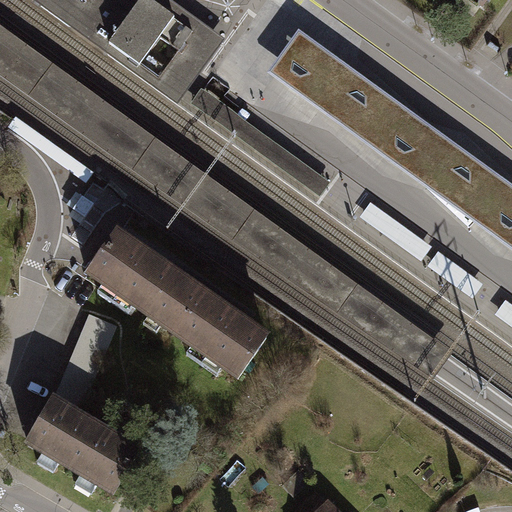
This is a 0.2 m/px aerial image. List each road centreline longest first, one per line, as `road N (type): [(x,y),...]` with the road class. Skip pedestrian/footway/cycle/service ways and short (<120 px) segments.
road 1 (residential): [(0,136),(46,189),(51,236),(0,380)]
road 2 (tertiary): [(511,128),(341,0)]
